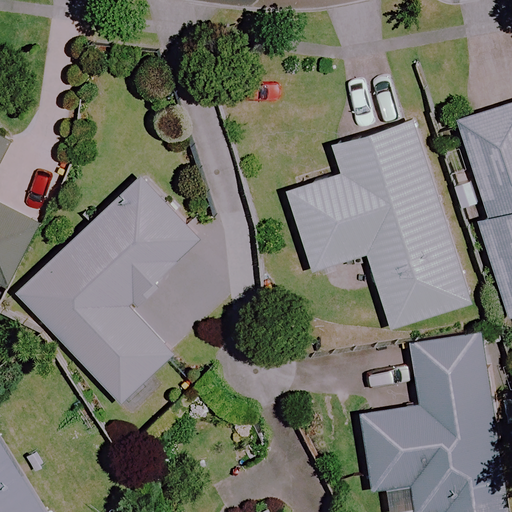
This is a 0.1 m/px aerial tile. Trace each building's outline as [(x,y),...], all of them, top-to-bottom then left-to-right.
[(511,303),(511,104),(467,118),(495,212),(486,214),(511,303)] [(475,300),(418,121),(343,144),(351,170),(295,188),(320,266),(374,249),(398,324),(475,300)] [(0,168),(14,140),(0,133),(0,275),(15,283),(45,222),(0,199),(0,168)] [(206,236),(146,174),(25,291),(129,398),(178,350),(135,305),(206,236)] [(511,511),(511,495),(487,331),(418,342),(428,403),(369,412),(381,489),(396,486),(400,511),(413,511),(451,506),(451,511),(511,511)] [(0,511),(46,511),(0,438),(0,511)]
